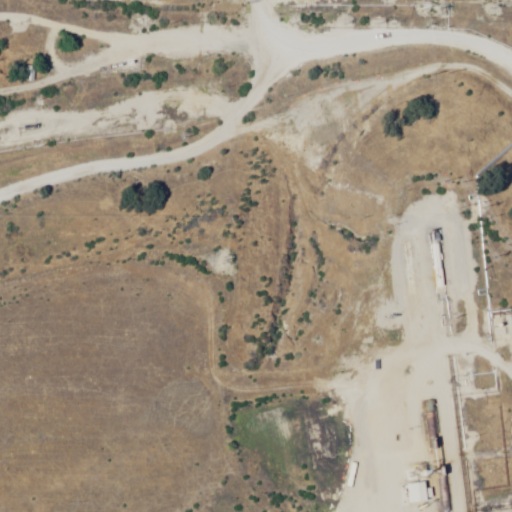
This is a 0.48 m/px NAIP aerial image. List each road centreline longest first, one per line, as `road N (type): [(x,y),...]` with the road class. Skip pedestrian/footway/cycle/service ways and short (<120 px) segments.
road 1 (track): [(0,204),(78,175),(209,38),(304,43),(403,75),(508,133),(511,144)]
road 2 (track): [(511,434),(435,386),(351,354),(120,375),(36,312),(0,320)]
road 3 (track): [(310,358),(356,439),(356,511)]
